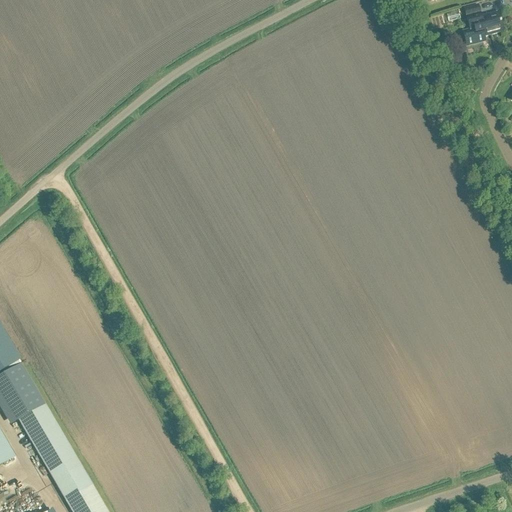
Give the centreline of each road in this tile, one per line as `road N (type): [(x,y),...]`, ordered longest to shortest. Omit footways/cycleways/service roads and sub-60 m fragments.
road 1 (track): [(248,511),(54,174)]
road 2 (unclassified): [(0,223),(150,92),(311,0)]
road 3 (residential): [(511,162),(488,113),(488,86),(511,46)]
